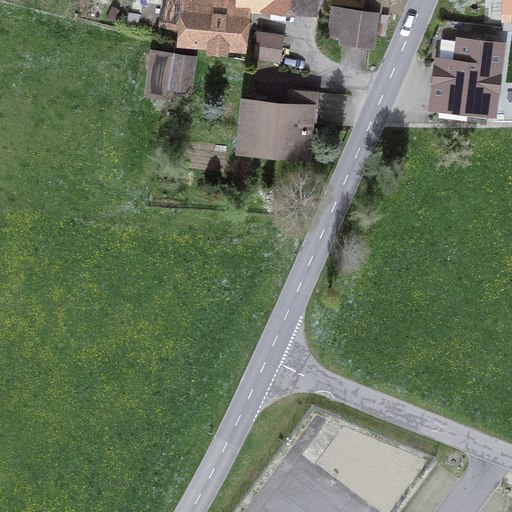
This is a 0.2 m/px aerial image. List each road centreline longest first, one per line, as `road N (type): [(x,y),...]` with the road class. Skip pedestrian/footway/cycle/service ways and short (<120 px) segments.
road 1 (secondary): [(268,362),(425,0)]
road 2 (unclassified): [(511,457),(268,362)]
road 3 (secondary): [(190,511),(268,362)]
